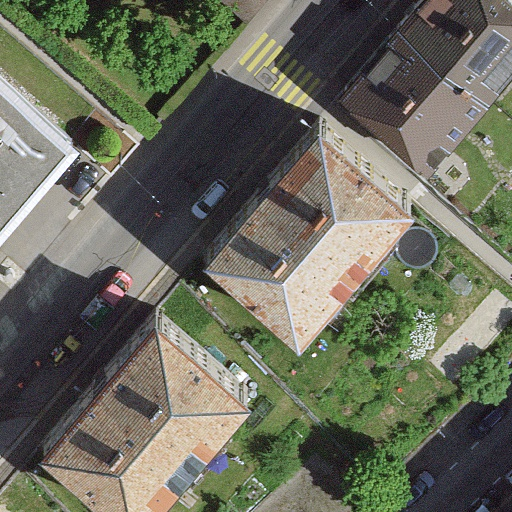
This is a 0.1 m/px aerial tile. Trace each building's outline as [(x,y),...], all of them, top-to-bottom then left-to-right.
[(227,0),(243,14),(255,0),(227,0)] [(500,113),(511,99),(511,3),(508,0),(441,0),(411,34),(500,113)] [(411,34),(352,101),(442,179),(500,113),(411,34)] [(0,83),(0,254),(84,155),(0,83)] [(329,141),(217,266),(314,354),(427,228),(329,141)] [(167,337),(54,463),(108,511),(185,511),(264,425),(167,337)]
